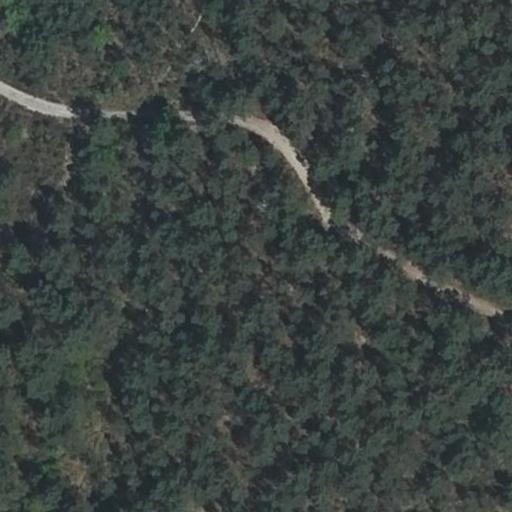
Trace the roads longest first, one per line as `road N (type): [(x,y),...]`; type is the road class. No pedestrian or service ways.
road 1 (track): [(511,316),(337,222),(303,152),(238,115),(54,110),(0,83)]
road 2 (track): [(511,355),(223,511)]
